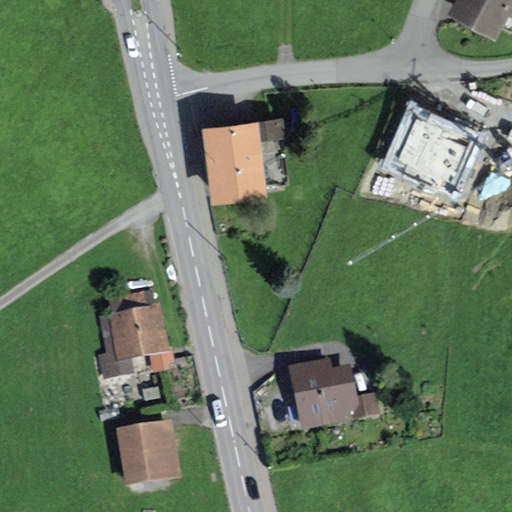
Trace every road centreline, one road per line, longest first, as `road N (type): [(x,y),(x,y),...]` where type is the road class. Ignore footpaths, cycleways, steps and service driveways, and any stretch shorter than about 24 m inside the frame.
road 1 (secondary): [(154,95),(248,511)]
road 2 (track): [(0,307),(120,217),(176,192)]
road 3 (residential): [(154,95),(297,77)]
